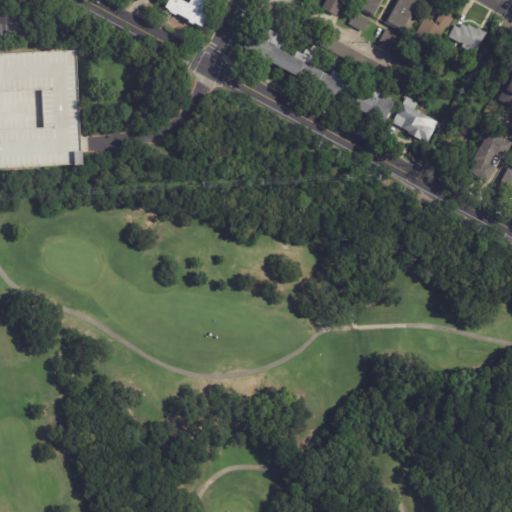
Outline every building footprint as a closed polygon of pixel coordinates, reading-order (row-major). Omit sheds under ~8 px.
[(221,0),(205,29),(201,27),(201,28),(193,24),(191,26),(187,24),(188,22),(175,14),(174,16),(169,14),(166,20),(158,15),(163,7),(164,8),(168,0),(177,0),(187,5),(189,0),(221,0)] [(338,19),(308,4),(310,0),(330,0),(344,7),(338,19)] [(385,0),(377,15),(361,6),(364,0),(385,0)] [(418,0),(422,2),(405,32),(389,24),(401,0),(418,0)] [(425,19),(436,25),(444,11),(456,17),(450,29),(448,28),(431,58),(411,47),(425,19)] [(357,14),(370,22),(364,33),(349,25),(356,13),(357,14)] [(479,31),(488,35),(478,54),(449,38),(455,28),(460,30),(462,26),(467,29),(468,27),(477,32),(478,30),(479,31)] [(390,32),(401,38),(394,50),(381,42),(387,30),(390,32)] [(371,117),(360,111),(360,113),(246,50),(253,36),(261,40),(263,35),(269,38),(272,33),(280,37),(278,42),(284,46),(281,51),(296,59),(299,54),(305,57),(308,51),(316,56),(313,62),(320,65),(317,70),(332,78),(335,73),(341,76),(344,71),(352,76),(349,81),(356,84),(353,89),(368,98),(371,93),(377,96),(380,90),(388,95),(386,99),(397,105),(386,126),(371,117)] [(331,38),(399,75),(393,86),(320,46),(325,35),(331,38)] [(0,167),(81,163),(80,142),(75,51),(0,55),(0,167)] [(424,58),(420,66),(410,60),(414,52),(424,58)] [(511,106),(498,99),(504,88),(508,90),(511,83),(511,106)] [(419,104),(416,111),(440,124),(430,144),(423,140),(422,142),(409,135),(410,133),(394,125),(408,98),(419,104)] [(511,149),(505,162),(498,157),(492,167),(498,171),(490,185),(473,175),(479,164),(476,163),(489,140),(488,140),(490,135),(492,135),(493,132),(506,139),(505,141),(511,144),(511,149)] [(511,195),(500,189),(510,170),(511,171),(511,195)]
